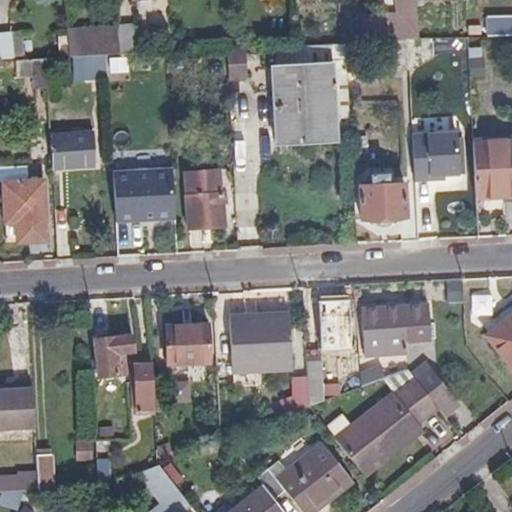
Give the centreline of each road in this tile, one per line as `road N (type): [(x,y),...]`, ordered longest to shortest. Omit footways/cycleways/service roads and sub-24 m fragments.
road 1 (residential): [(0,285),(511,258)]
road 2 (residential): [(407,511),(511,428)]
